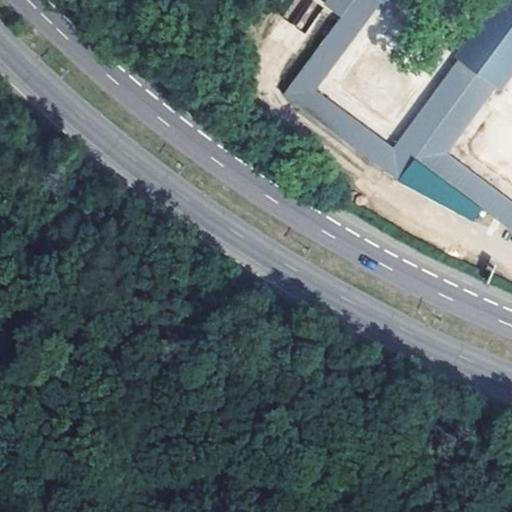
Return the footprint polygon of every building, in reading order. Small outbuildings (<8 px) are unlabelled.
[(511,207),(439,153),(478,103),(446,80),(390,153),(311,92),(356,28),(355,27),(362,19),(337,0),(324,0),(320,7),(335,18),(279,101),(394,186),(410,163),(511,239),(511,207)] [(375,3),(370,0),(337,0),(362,19),(363,19),(375,3)] [(496,0),(452,60),(457,63),(503,0),(496,0)] [(511,59),(511,0),(503,0),(457,63),(491,88),(511,59)] [(511,59),(491,88),(496,92),(511,70),(511,59)] [(491,88),(457,63),(445,79),(446,80),(478,103),(479,104),(491,88)]
